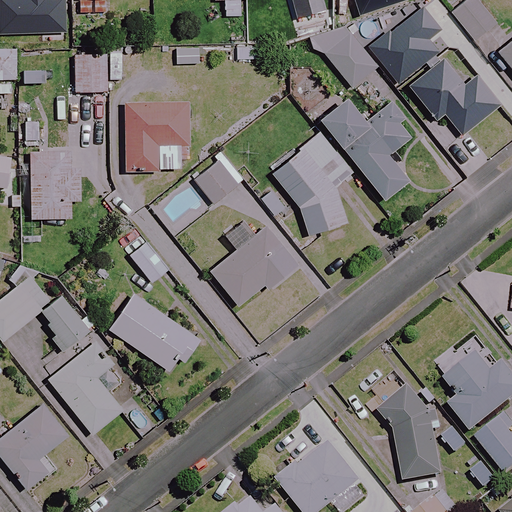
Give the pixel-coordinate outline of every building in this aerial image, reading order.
[(241,18),(242,0),(213,0),(226,1),(225,17),(241,18)] [(325,12),(322,0),(291,0),(297,19),(325,12)] [(334,0),(334,8),(349,8),(348,0),(334,0)] [(462,0),(449,10),(466,32),(473,42),(498,24),(480,0),(462,0)] [(466,32),(449,10),(443,2),(421,18),(444,49),(466,32)] [(377,67),(343,27),(311,38),(352,88),(377,67)] [(511,42),(499,54),(511,69),(511,42)] [(260,49),(236,48),(236,60),(260,60),(260,49)] [(0,49),(0,98),(13,98),(13,80),(17,80),(16,50),(0,49)] [(123,74),(122,50),(76,51),(77,92),(108,92),(107,74),(123,74)] [(464,85),(443,60),(409,87),(436,121),(445,114),(463,136),(500,105),(476,76),(464,85)] [(406,115),(395,100),(367,123),(350,102),(323,124),(385,201),(409,182),(387,156),(410,137),(397,122),(406,115)] [(191,147),(190,102),(125,103),(126,172),(181,171),(181,147),(191,147)] [(353,173),(322,135),(272,174),(299,207),(310,237),(346,224),(334,188),(353,173)] [(70,170),(70,153),(31,153),(32,220),(71,219),(71,202),(81,202),(81,169),(70,170)] [(243,180),(223,155),(194,178),(214,204),(243,180)] [(12,157),(0,156),(0,187),(9,188),(12,157)] [(296,267),(264,228),(210,272),(239,307),(264,286),(267,290),(296,267)] [(168,270),(146,243),(130,256),(152,283),(168,270)] [(40,311),(50,303),(30,277),(0,300),(0,339),(2,342),(40,311)] [(50,303),(40,311),(57,334),(53,337),(63,351),(90,331),(63,294),(50,303)] [(199,341),(133,295),(109,329),(169,372),(179,358),(185,362),(199,341)] [(113,365),(96,343),(49,380),(92,435),(123,411),(96,378),(113,365)] [(490,374),(473,353),(443,378),(458,397),(449,405),(470,432),(511,399),(511,378),(501,365),(490,374)] [(410,387),(377,412),(395,433),(404,483),(440,475),(425,407),(410,387)] [(69,435),(43,404),(0,438),(0,456),(28,490),(48,474),(37,462),(69,435)] [(511,427),(511,424),(504,415),(475,438),(504,473),(511,467),(511,436),(508,432),(511,427)] [(339,511),(346,511),(366,497),(354,482),(357,480),(328,443),(299,466),(297,464),(277,480),(301,511),(320,511),(332,503),(339,511)] [(451,511),(456,509),(444,493),(417,511),(451,511)] [(267,511),(261,511),(251,499),(239,508),(236,504),(226,511),(281,511),(276,505),(267,511)] [(511,511),(511,503),(501,511),(511,511)]
